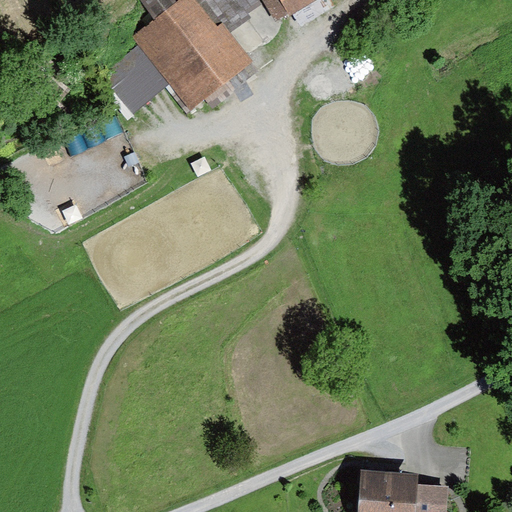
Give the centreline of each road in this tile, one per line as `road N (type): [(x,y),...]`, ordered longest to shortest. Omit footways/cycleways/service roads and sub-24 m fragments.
road 1 (track): [(71,511),(93,380),(109,343),(135,319),(252,253),(284,217),(291,158),(268,99)]
road 2 (track): [(511,368),(410,420),(180,511)]
